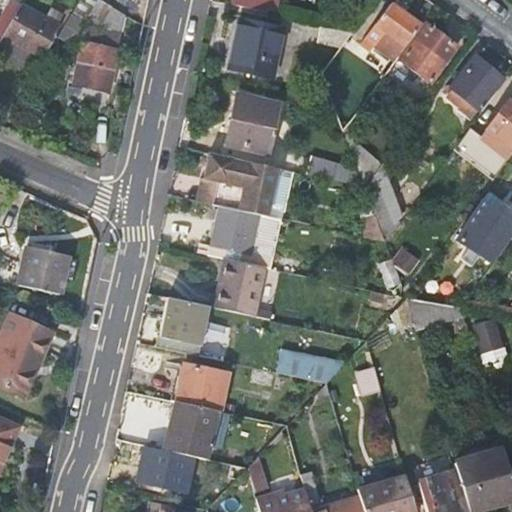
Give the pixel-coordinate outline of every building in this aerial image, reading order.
[(20,3),(14,0),(8,0),(0,14),(0,40),(3,36),(40,58),(60,24),(59,22),(64,12),(50,6),(45,15),(21,1),(20,3)] [(78,0),(71,13),(87,19),(97,0),(78,0)] [(122,27),(125,13),(103,0),(97,0),(87,19),(122,27)] [(231,0),(230,4),(271,13),(273,0),(231,0)] [(399,0),(397,0),(394,5),(406,14),(411,9),(399,0)] [(374,43),(395,59),(421,25),(406,14),(394,5),(391,3),(375,23),(384,31),(374,43)] [(228,67),(273,78),(284,26),(239,16),(228,67)] [(118,47),(122,27),(87,19),(86,21),(82,40),(118,47)] [(457,46),(425,23),(399,57),(431,82),(457,46)] [(315,41),(331,58),(333,56),(340,46),(321,26),(315,41)] [(0,59),(29,77),(40,58),(3,36),(0,40),(0,59)] [(110,88),(118,47),(82,40),(74,80),(110,88)] [(501,79),(471,56),(447,90),(476,113),(501,79)] [(347,86),(329,64),(321,75),(332,102),(347,86)] [(224,144),(268,153),(279,103),(236,93),(224,144)] [(452,149),(494,179),(511,154),(511,101),(507,98),(479,136),(468,128),(452,149)] [(381,161),(353,139),(357,134),(342,129),(343,130),(356,165),(363,184),(381,161)] [(249,161),(209,152),(204,178),(217,180),(212,203),(219,204),(260,213),(272,215),(274,208),(282,168),(249,161)] [(310,155),(306,173),(364,186),(363,184),(356,165),(310,155)] [(401,213),(381,161),(363,184),(364,186),(374,214),(381,232),(401,213)] [(293,171),(282,168),(274,208),(284,211),(293,171)] [(199,200),(212,203),(217,180),(204,178),(199,200)] [(468,248),(478,255),(487,263),(511,231),(511,221),(482,200),(454,238),(468,248)] [(219,204),(208,254),(229,258),(249,262),(266,266),(271,267),(282,217),(272,215),(260,213),(219,204)] [(381,232),(374,214),(362,216),(362,234),(383,239),(381,232)] [(70,254),(26,246),(18,284),(61,293),(70,254)] [(470,266),(478,255),(468,248),(460,258),(470,266)] [(395,264),(410,272),(417,259),(404,250),(395,264)] [(215,299),(213,307),(255,315),(266,266),(249,262),(229,258),(219,300),(215,299)] [(399,284),(390,259),(378,264),(386,288),(399,284)] [(167,297),(157,345),(199,354),(209,306),(167,297)] [(415,329),(465,314),(462,307),(461,306),(406,297),(415,329)] [(53,332),(11,313),(0,336),(0,385),(19,394),(33,362),(39,365),(53,332)] [(481,352),(503,345),(495,319),(473,325),(481,352)] [(204,347),(228,350),(231,325),(207,322),(204,347)] [(282,347),(277,370),(327,380),(345,361),(282,347)] [(350,383),(376,376),(371,359),(345,366),(350,383)] [(184,363),(175,400),(221,410),(229,373),(184,363)] [(504,380),(511,377),(511,363),(511,364),(511,367),(501,370),(504,380)] [(276,373),(266,419),(281,423),(291,377),(276,373)] [(342,420),(359,415),(353,396),(336,401),(342,420)] [(173,400),(163,449),(194,455),(217,460),(228,411),(221,410),(175,400),(173,400)] [(19,426),(0,417),(0,457),(5,459),(19,426)] [(259,446),(264,447),(271,439),(286,424),(281,423),(266,419),(259,446)] [(163,449),(145,444),(137,481),(188,492),(194,455),(163,449)] [(467,511),(468,511),(511,498),(511,481),(502,446),(453,460),(455,469),(467,511)] [(256,456),(246,466),(250,479),(253,490),(265,487),(256,456)] [(226,478),(233,480),(246,466),(229,462),(226,478)] [(426,511),(467,511),(455,469),(417,480),(426,511)] [(362,511),(358,494),(323,503),(322,499),(318,500),(310,473),(301,476),(305,489),(311,511),(362,511)] [(362,511),(416,511),(405,473),(356,487),(358,494),(362,511)] [(311,511),(305,489),(275,497),(274,493),(256,498),(259,511),(311,511)] [(145,511),(191,511),(192,509),(148,500),(145,511)]
